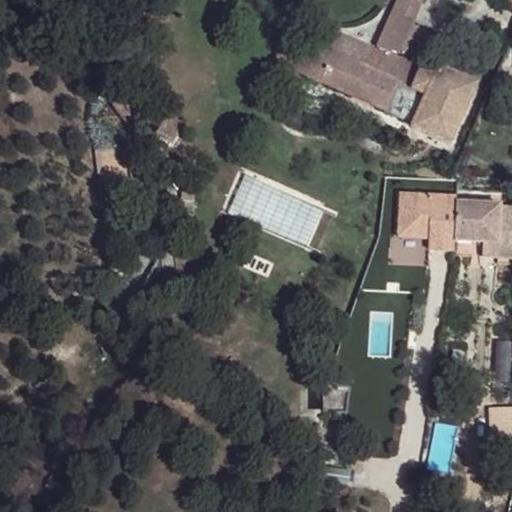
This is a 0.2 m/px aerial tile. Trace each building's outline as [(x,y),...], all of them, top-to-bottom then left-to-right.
[(129,0),(126,21),(146,26),(151,0),(129,0)] [(393,0),(392,5),(413,13),(418,0),(393,0)] [(413,13),(392,5),(373,46),(378,48),(376,51),(371,61),(369,67),(343,56),(307,39),(302,37),(288,68),(381,110),(393,83),(421,96),(407,129),(444,145),(474,81),(436,64),(432,71),(389,51),(390,47),(397,50),(399,47),(419,57),(432,27),(411,18),(413,13)] [(315,24),(307,39),(343,56),(345,50),(371,61),(376,51),(315,24)] [(274,63),(288,68),(302,37),(288,31),(274,63)] [(453,200),(438,201),(391,199),(389,239),(423,240),(422,251),(450,251),(450,242),(452,204),(453,200)] [(494,258),(511,257),(511,240),(511,204),(499,205),(499,202),(452,204),(450,242),(480,243),(494,243),(494,258)] [(494,243),(480,243),(480,258),(494,258),(494,243)]
